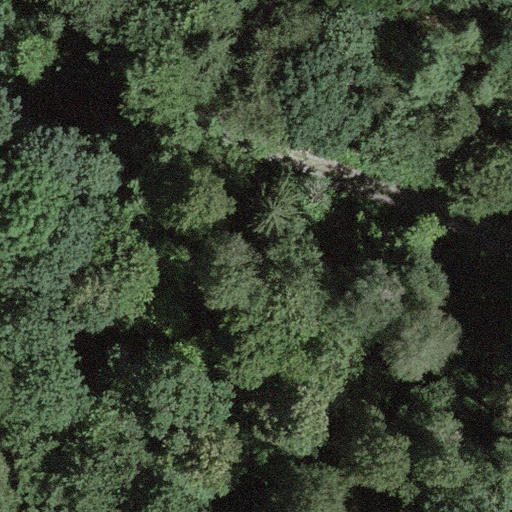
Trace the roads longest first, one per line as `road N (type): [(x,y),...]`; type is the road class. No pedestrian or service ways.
road 1 (track): [(511,237),(339,170),(133,123),(39,87),(0,84)]
road 2 (track): [(133,123),(112,326),(132,511)]
